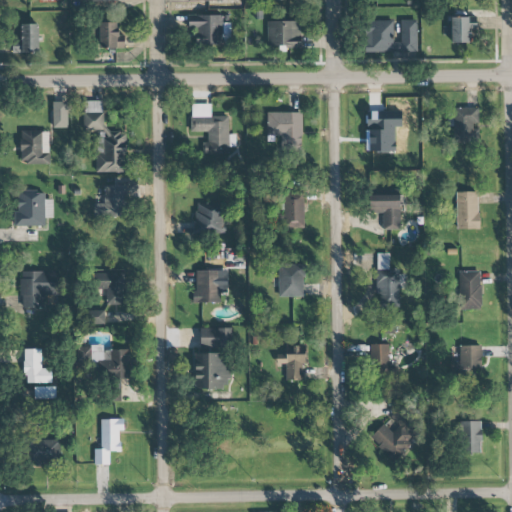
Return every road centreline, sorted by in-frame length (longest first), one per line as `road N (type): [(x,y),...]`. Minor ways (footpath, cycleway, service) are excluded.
road 1 (residential): [(164,511),(155,0)]
road 2 (residential): [(0,499),(511,492)]
road 3 (tertiary): [(511,75),(0,81)]
road 4 (residential): [(340,0),(339,511)]
